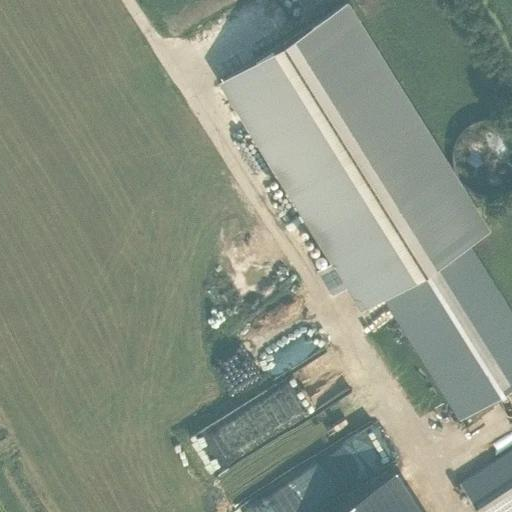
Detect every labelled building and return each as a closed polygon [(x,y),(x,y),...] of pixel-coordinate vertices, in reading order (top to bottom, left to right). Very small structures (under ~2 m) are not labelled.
[(511,447),(459,483),(477,511),(511,511),(511,313),(469,244),(489,232),(347,3),(215,84),(328,266),(316,273),(331,297),(345,289),(360,313),(384,298),(458,417),(511,383),(511,447)] [(462,129),(455,141),(452,155),(454,169),(462,181),(473,190),(487,194),(501,192),(511,187),(511,122),(502,118),(487,116),(474,120),(462,129)] [(204,437),(214,439),(210,456),(239,461),(242,444),(249,445),(252,433),(232,429),(235,414),(221,411),(217,428),(206,425),(204,437)] [(241,511),(319,511),(345,498),(322,457),(236,504),(241,511)] [(417,511),(392,472),(330,511),(417,511)]
